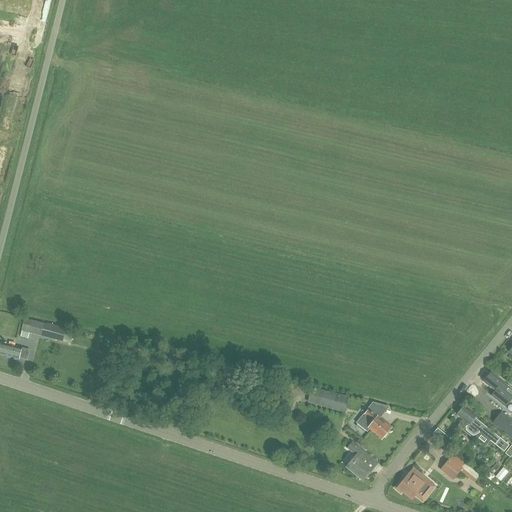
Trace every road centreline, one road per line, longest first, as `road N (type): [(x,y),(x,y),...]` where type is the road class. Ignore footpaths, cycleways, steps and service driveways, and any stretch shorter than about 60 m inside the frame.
road 1 (tertiary): [(366,500),(0,378)]
road 2 (unclassified): [(0,244),(62,0)]
road 3 (unclassified): [(366,500),(511,320)]
